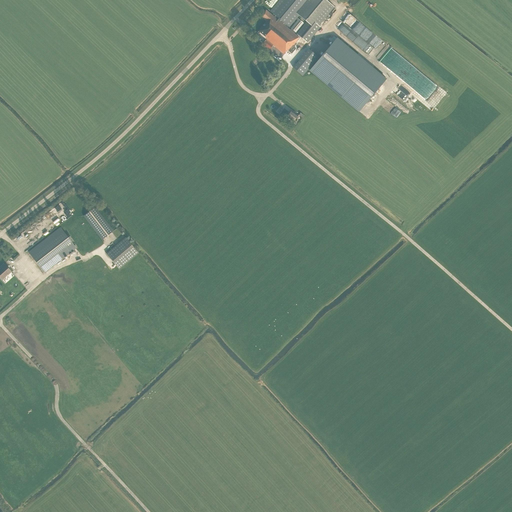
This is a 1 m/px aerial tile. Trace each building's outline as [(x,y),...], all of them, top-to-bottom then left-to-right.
[(320,27),(318,26),(334,7),(325,0),(311,0),(310,2),(308,0),(279,0),(270,11),(275,15),(274,17),(266,10),(261,17),(267,22),(258,32),(266,39),(267,40),(266,41),(265,40),(263,44),(269,49),(273,45),(286,55),(289,52),(293,55),(297,50),(294,47),(295,47),(296,47),(298,45),(297,44),(301,39),(295,35),(297,33),(305,24),(297,18),(299,16),(308,23),(298,35),(307,43),(320,27)] [(337,39),(310,70),(359,111),(386,79),(337,39)] [(309,49),(293,68),(294,69),(292,71),(298,76),(300,74),(302,76),(318,57),(309,49)] [(293,122),(298,116),(292,111),(287,117),(293,122)] [(102,240),(113,231),(95,207),(84,216),(102,240)] [(70,238),(69,235),(67,237),(60,228),(29,252),(44,273),(76,248),(69,239),(70,238)] [(106,254),(119,269),(138,253),(125,238),(106,254)] [(0,277),(2,280),(11,272),(4,264),(1,267),(2,268),(0,269),(0,277)]
